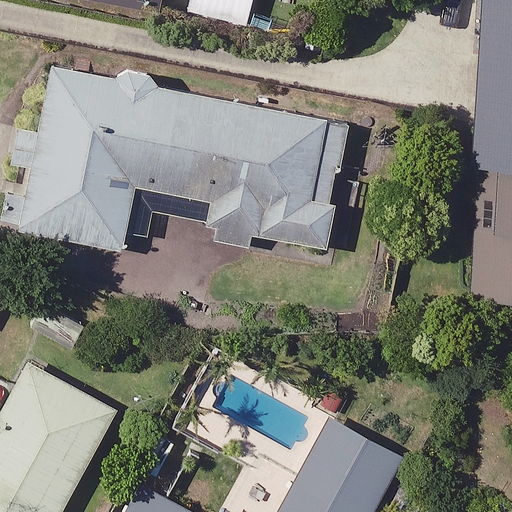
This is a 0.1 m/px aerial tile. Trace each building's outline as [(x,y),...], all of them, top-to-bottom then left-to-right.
[(511,35),(476,35),(473,148),(485,149),(483,217),(473,217),(471,288),(511,288),(511,35)] [(17,122),(0,210),(0,214),(124,239),(126,230),(147,234),(153,205),(211,217),(208,229),(246,237),(249,221),(321,235),(345,111),(49,52),(34,126),(17,122)] [(84,316),(44,292),(29,317),(69,341),(84,316)] [(55,511),(115,399),(27,353),(0,404),(0,511),(55,511)] [(363,511),(398,447),(328,410),(273,511),(238,511),(222,503),(216,511),(205,511),(139,476),(119,511),(363,511)] [(403,511),(386,502),(379,511),(403,511)]
